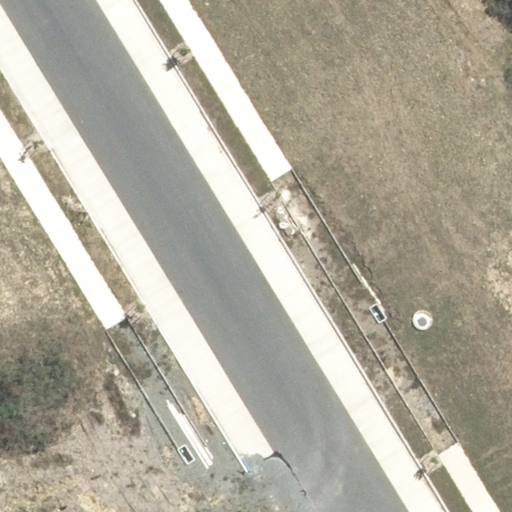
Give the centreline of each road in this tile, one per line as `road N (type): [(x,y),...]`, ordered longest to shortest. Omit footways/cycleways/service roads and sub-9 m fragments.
road 1 (unclassified): [(235,298),(51,0)]
road 2 (unclassified): [(235,298),(270,276),(336,261),(403,265),(466,290),(511,330)]
road 3 (unclassified): [(141,511),(143,424),(169,362),(235,298)]
